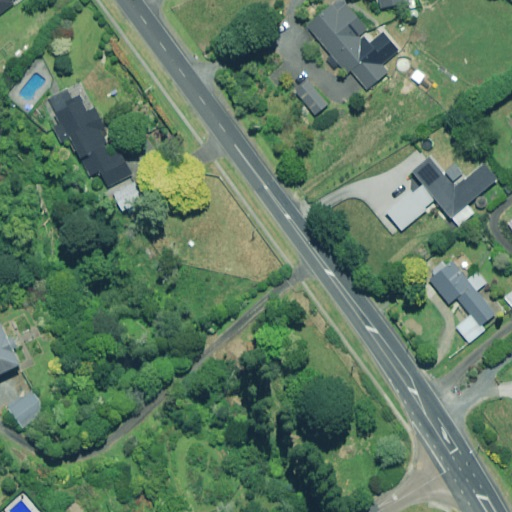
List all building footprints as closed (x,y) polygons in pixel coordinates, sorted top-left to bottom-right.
[(0,0),(0,16),(21,0),(0,0)] [(410,3),(409,0),(379,0),(382,10),(410,3)] [(369,31),(348,5),(338,12),(334,6),(308,26),(342,70),(341,74),(346,78),(352,71),(367,91),(389,73),(361,37),(369,31)] [(323,111),(304,89),(298,94),(316,116),(323,111)] [(132,176),(89,98),(49,120),(65,149),(73,145),(91,178),(101,173),(109,188),(132,176)] [(438,203),(459,228),(475,214),(468,206),(499,180),(485,163),(456,187),(430,157),(412,172),(424,186),(414,194),(411,191),(387,212),(403,232),(438,203)] [(479,272),(469,280),(450,255),(430,271),(435,278),(431,281),(452,309),(460,303),(470,316),(456,326),(469,344),(487,330),(484,326),(499,315),(479,289),(487,283),(479,272)] [(0,376),(23,364),(4,325),(0,326),(0,376)] [(47,412),(33,394),(10,411),(23,429),(47,412)]
